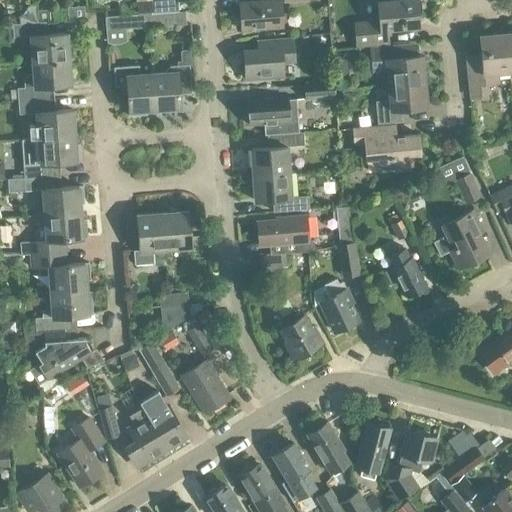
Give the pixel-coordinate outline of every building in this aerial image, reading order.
[(136,0),(137,13),(151,12),(150,0),(136,0)] [(283,29),(280,2),(284,1),(284,4),(308,2),(308,0),(261,0),(262,3),(240,5),(242,32),(283,29)] [(416,0),(378,4),(380,23),(354,25),(356,48),(388,45),(386,30),(418,27),(416,0)] [(68,20),(85,19),(85,14),(84,7),(67,8),(68,20)] [(147,16),(148,29),(186,26),(185,13),(147,16)] [(148,29),(147,16),(119,18),(120,32),(148,29)] [(31,38),(33,63),(69,61),(67,35),(42,36),(41,24),(12,26),(13,39),(31,38)] [(510,73),(506,36),(480,38),(483,64),(469,65),(473,99),(488,98),(486,85),(498,84),(497,74),(510,73)] [(294,39),(258,42),(259,52),(244,53),(246,81),(285,78),(284,64),(296,62),(294,39)] [(371,50),(372,62),(373,75),(387,73),(388,87),(424,83),(421,57),(397,60),(396,47),(371,50)] [(70,87),(69,61),(33,63),(34,89),(17,90),(18,103),(47,101),(46,89),(70,87)] [(155,111),(152,76),(140,77),(139,67),(114,69),(115,88),(127,87),(129,113),(129,116),(147,116),(147,112),(155,111)] [(165,75),(152,76),(155,111),(181,110),(179,93),(191,92),(190,67),(170,68),(165,75)] [(376,103),(377,113),(377,125),(403,123),(402,111),(426,109),(424,83),(388,87),(390,101),(376,103)] [(305,101),(335,99),(334,84),(304,86),(305,101)] [(268,137),(274,137),(299,134),(297,103),(288,104),(287,100),(248,103),(249,127),(267,126),(268,137)] [(36,114),(38,140),(74,138),(72,112),(48,114),(47,101),(18,103),(19,116),(36,114)] [(395,127),(352,130),(353,146),(364,145),(366,162),(378,161),(379,174),(411,171),(409,157),(421,156),(419,137),(396,139),(395,127)] [(251,151),(253,177),(289,174),(287,149),(304,147),(303,134),(299,134),(274,137),(275,149),(251,151)] [(23,167),(24,180),(53,178),(52,165),(76,164),(76,162),(81,162),(80,145),(75,145),(74,138),(38,140),(40,166),(23,167)] [(289,174),(253,177),(255,203),(279,201),(280,213),(309,211),(308,198),(291,199),(289,174)] [(470,174),(455,181),(466,205),(481,198),(470,174)] [(83,188),(78,189),(54,190),(53,178),(24,180),(25,193),(43,191),(45,217),(80,214),(80,207),(85,206),(83,188)] [(496,195),(489,198),(487,199),(493,212),(502,208),(508,222),(511,220),(511,188),(507,190),(496,195)] [(473,211),(440,226),(446,237),(433,243),(440,257),(449,253),(458,272),(491,255),(477,229),(481,227),(473,211)] [(162,214),(165,250),(191,248),(188,212),(162,214)] [(29,244),(30,257),(59,255),(58,242),(87,240),(86,222),(81,222),(80,214),(45,217),(45,229),(40,235),(41,243),(29,244)] [(165,264),(165,250),(162,214),(136,216),(138,250),(132,251),(134,266),(165,264)] [(276,222),(257,223),(259,247),(269,246),(270,256),(315,252),(314,241),(308,242),(306,217),(276,220),(276,222)] [(403,220),(391,226),(398,241),(410,235),(403,220)] [(354,245),(338,247),(343,278),(359,275),(354,245)] [(389,258),(394,268),(385,273),(391,287),(399,283),(406,297),(411,294),(414,297),(422,293),(422,289),(426,287),(412,259),(410,260),(405,250),(389,258)] [(50,294),(86,291),(86,283),(91,282),(89,265),(60,267),(59,255),(30,257),(31,270),(48,269),(50,294)] [(280,256),(260,257),(261,271),(281,270),(280,256)] [(336,281),(324,286),(330,298),(326,300),(320,303),(335,332),(337,331),(340,333),(347,330),(348,326),(357,321),(349,304),(352,303),(346,291),(342,283),(338,285),(336,281)] [(35,321),(36,333),(64,331),(63,319),(88,317),(88,315),(93,315),(92,294),(86,294),(86,291),(50,294),(51,309),(45,312),(46,320),(35,321)] [(159,296),(160,309),(189,306),(189,305),(187,293),(159,296)] [(202,303),(189,305),(189,306),(190,317),(202,311),(202,303)] [(190,317),(189,306),(160,309),(163,333),(190,317)] [(207,309),(196,316),(201,325),(213,318),(207,309)] [(285,327),(280,329),(287,342),(285,343),(294,359),(322,343),(313,327),(311,328),(304,316),(299,318),(295,311),(280,319),(285,327)] [(198,325),(187,332),(202,356),(213,349),(198,325)] [(511,329),(511,330),(479,353),(494,373),(511,360),(511,329)] [(64,331),(36,333),(24,334),(25,345),(31,345),(35,352),(50,378),(91,353),(86,344),(86,339),(72,340),(72,330),(64,331)] [(172,332),(158,341),(165,352),(179,343),(172,332)] [(13,335),(3,336),(4,352),(14,351),(13,335)] [(206,362),(182,376),(192,393),(193,393),(205,412),(228,397),(206,362)] [(163,363),(151,370),(166,396),(178,389),(163,363)] [(75,377),(82,389),(88,384),(81,373),(75,377)] [(155,407),(157,406),(164,402),(157,392),(139,403),(167,450),(186,438),(167,406),(158,412),(155,407)] [(137,468),(147,462),(167,450),(139,403),(126,411),(132,420),(134,420),(137,424),(128,430),(135,442),(125,448),(137,468)] [(98,409),(99,412),(106,439),(118,436),(110,406),(98,409)] [(79,441),(58,455),(79,488),(103,473),(89,452),(104,442),(89,419),(72,430),(79,441)] [(327,423),(306,436),(323,462),(324,462),(333,476),(344,470),(342,466),(345,464),(341,457),(344,455),(342,451),(343,450),(327,423)] [(374,481),(376,473),(379,461),(382,461),(390,430),(367,424),(358,455),(360,455),(357,468),(360,468),(358,477),(374,481)] [(402,456),(398,468),(398,469),(388,471),(389,470),(388,469),(385,481),(399,502),(416,490),(407,477),(409,471),(419,473),(422,461),(431,463),(437,440),(406,432),(400,455),(402,456)] [(293,444),(273,457),(289,483),(290,482),(303,504),(314,497),(300,475),(309,470),(293,444)] [(0,448),(0,468),(10,468),(9,448),(0,448)] [(476,449),(453,467),(461,477),(484,459),(476,449)] [(511,459),(501,471),(509,480),(511,476),(511,459)] [(239,477),(255,504),(260,511),(269,511),(272,511),(282,504),(275,492),(276,491),(259,465),(239,477)] [(451,484),(461,477),(453,467),(443,474),(451,484)] [(48,475),(16,495),(24,508),(34,502),(40,511),(54,511),(66,505),(48,475)] [(464,503),(450,486),(443,477),(433,486),(432,490),(440,500),(439,501),(448,511),(469,511),(471,511),(464,503)] [(461,477),(450,486),(464,503),(474,494),(461,477)] [(241,511),(225,486),(206,499),(213,511),(241,511)] [(489,488),(479,497),(486,506),(483,508),(486,511),(511,511),(511,498),(505,490),(496,497),(489,488)] [(343,511),(339,505),(330,491),(317,500),(324,511),(343,511)] [(365,511),(355,495),(339,505),(343,511),(365,511)] [(386,511),(375,496),(365,503),(370,511),(386,511)] [(414,511),(407,502),(396,511),(414,511)]
